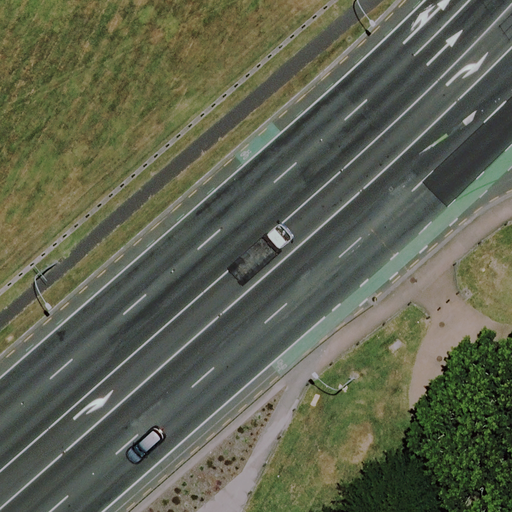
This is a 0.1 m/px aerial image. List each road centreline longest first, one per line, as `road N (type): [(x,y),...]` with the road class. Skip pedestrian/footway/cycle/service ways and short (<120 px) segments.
road 1 (secondary): [(0,423),(413,61),(471,0)]
road 2 (secondary): [(402,203),(50,511)]
road 3 (secondary): [(511,101),(402,203)]
road 4 (secondary): [(511,151),(478,160),(402,203)]
